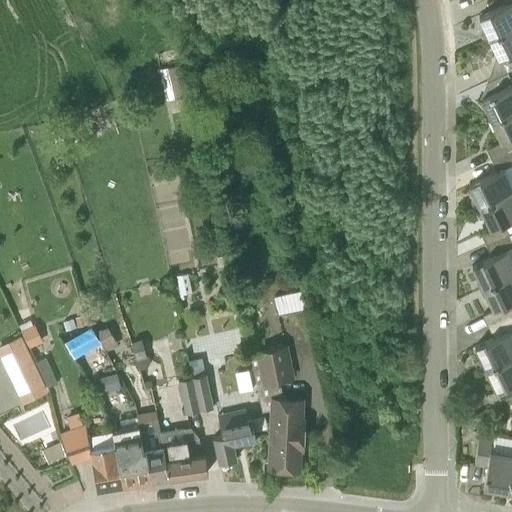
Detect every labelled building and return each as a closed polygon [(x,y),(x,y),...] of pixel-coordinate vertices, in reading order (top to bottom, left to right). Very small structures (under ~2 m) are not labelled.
[(511,0),(505,0),(507,3),(480,16),(490,38),(511,27),(511,0)] [(511,27),(490,38),(501,61),(502,60),(508,72),(511,70),(511,27)] [(169,70),(176,98),(191,95),(184,66),(169,70)] [(511,111),(511,83),(481,97),(492,120),(511,111)] [(492,161),(511,151),(511,111),(492,120),(501,142),(487,149),(492,161)] [(70,144),(94,135),(85,113),(75,117),(76,118),(63,123),(70,144)] [(479,206),(511,191),(511,186),(504,168),(511,164),(511,151),(492,161),(497,172),(469,184),(479,206)] [(486,244),(506,234),(501,224),(511,218),(511,191),(479,206),(490,229),(481,233),(486,244)] [(482,287),(511,272),(511,261),(507,249),(511,247),(506,234),(486,244),(492,256),(472,265),(482,287)] [(228,255),(216,257),(218,266),(229,263),(228,255)] [(511,313),(511,272),(482,287),(493,310),(483,315),(488,325),(511,313)] [(277,295),(281,310),(308,304),(303,288),(277,295)] [(511,313),(488,325),(494,338),(475,346),(485,368),(511,355),(511,313)] [(85,314),(75,317),(78,326),(88,323),(85,314)] [(65,323),(67,331),(76,328),(74,320),(65,323)] [(107,350),(118,344),(107,324),(96,330),(107,350)] [(42,342),(35,327),(23,332),(30,347),(42,342)] [(0,346),(4,354),(22,343),(16,331),(0,340),(0,346)] [(64,341),(76,360),(83,355),(70,337),(64,341)] [(132,341),(137,359),(147,356),(142,338),(132,341)] [(286,346),(250,353),(261,406),(273,404),(269,469),(298,470),(299,445),(302,445),(303,423),(300,423),(301,398),(283,397),(279,379),(292,377),(286,346)] [(511,355),(485,368),(495,390),(485,395),(491,407),(511,396),(511,355)] [(149,356),(147,356),(137,359),(141,370),(146,368),(150,361),(149,356)] [(192,376),(203,373),(200,359),(189,361),(192,376)] [(101,392),(121,386),(117,372),(97,378),(101,392)] [(192,376),(200,411),(214,408),(206,373),(203,373),(192,376)] [(200,411),(192,376),(177,379),(185,414),(200,411)] [(256,439),(251,414),(248,415),(222,421),(225,433),(213,435),(219,462),(237,459),(233,444),(256,439)] [(123,485),(151,480),(170,477),(169,469),(160,430),(157,417),(139,420),(139,423),(113,428),(123,485)] [(123,485),(113,428),(90,433),(86,424),(60,433),(71,462),(91,455),(97,490),(123,485)] [(160,430),(169,469),(170,477),(208,472),(205,450),(201,451),(198,436),(190,425),(160,430)] [(508,491),(511,470),(511,454),(491,450),(493,440),(479,437),(475,462),(487,464),(483,487),(508,491)] [(61,440),(42,449),(49,463),(66,455),(61,440)]
